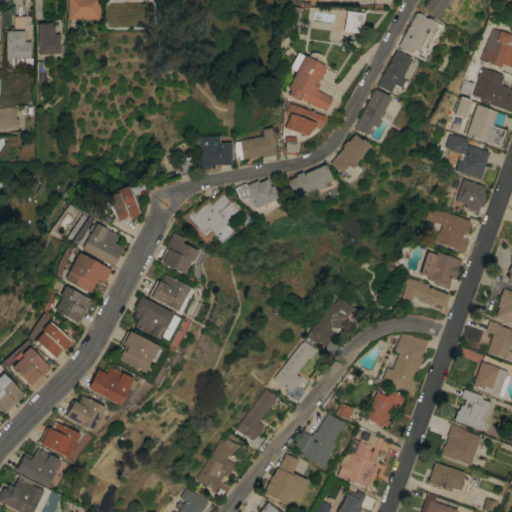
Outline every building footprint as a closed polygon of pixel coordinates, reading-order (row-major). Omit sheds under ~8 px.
[(66,0),(99,0),(99,18),(66,19),(66,0)] [(449,0),(446,5),(444,4),(436,17),(422,7),(427,0),(449,0)] [(345,10),(363,13),(361,33),(342,30),(345,10)] [(414,12),(416,13),(417,12),(423,15),(422,17),(425,18),(426,17),(433,20),(432,22),(435,23),(430,31),(432,32),(424,48),(419,46),(416,51),(412,49),(410,53),(396,46),(414,12)] [(4,30),(13,30),(13,16),(25,16),(25,34),(23,34),(23,41),(29,41),(30,65),(23,65),(23,59),(17,59),(17,63),(10,64),(10,59),(5,59),(4,30)] [(36,23),(51,22),(51,25),(53,25),(53,33),(58,33),(59,53),(37,54),(36,23)] [(488,64),(489,62),(485,61),(485,62),(479,60),(492,28),(508,34),(509,33),(511,34),(511,61),(510,67),(500,63),(499,67),(488,64)] [(394,50),(409,58),(399,76),(403,78),(402,79),(405,81),(400,91),(391,86),(388,92),(375,85),(394,50)] [(321,64),(324,66),(316,82),(317,83),(314,89),(330,98),(324,110),(317,107),(317,108),(299,98),(297,100),(295,99),(295,100),(286,95),(289,89),(285,88),(294,71),(288,68),(296,52),(303,55),(307,57),(309,53),(312,52),(314,53),(317,53),(319,55),(321,56),(323,60),(321,64)] [(482,66),(484,67),(483,68),(502,74),(499,84),(507,87),(507,88),(511,89),(511,112),(487,103),(488,101),(472,95),(482,66)] [(373,89),(389,97),(377,118),(379,119),(375,127),(374,126),(369,135),(366,133),(365,134),(353,127),(373,89)] [(459,96),(469,99),(463,117),(453,114),(459,96)] [(323,115),(320,125),(318,128),(311,127),(304,135),(283,127),(288,113),(281,111),(281,100),(323,115)] [(490,124),(505,129),(498,147),(482,141),(462,133),(468,116),(470,117),(475,104),(495,111),(490,124)] [(0,108),(13,108),(13,111),(15,111),(15,115),(14,115),(14,120),(17,120),(17,129),(8,130),(8,129),(0,129),(0,108)] [(238,141),(238,140),(262,135),(260,129),(270,127),(274,153),(274,154),(262,156),(261,154),(235,160),(233,150),(233,142),(238,141)] [(342,147),(340,145),(345,140),(347,141),(353,134),(359,139),(361,138),(368,144),(353,161),(355,163),(350,168),(349,167),(341,177),(338,174),(339,172),(328,163),(342,147)] [(478,178),(453,170),(459,153),(447,149),(447,148),(444,146),(448,134),(451,135),(452,134),(467,139),(465,144),(487,151),(478,178)] [(294,136),(294,152),(294,153),(297,153),(297,155),(293,155),(293,153),(283,153),(283,141),(284,141),(284,136),(294,136)] [(209,164),(209,168),(197,168),(197,147),(198,147),(198,140),(218,140),(218,142),(230,142),(230,164),(209,164)] [(295,176),(295,174),(301,171),(301,173),(323,164),(330,179),(320,183),(321,186),(315,189),(314,187),(295,195),(293,189),(290,191),(285,180),(295,176)] [(234,188),(244,183),(245,185),(256,180),(257,182),(266,178),(269,186),(271,185),(277,198),(276,198),(278,204),(257,213),(254,207),(253,208),(250,200),(248,201),(250,205),(243,208),(240,200),(241,200),(238,197),(234,188)] [(462,178),(484,186),(482,192),(484,193),(483,197),(484,197),(482,202),(481,202),(480,206),(479,205),(476,211),(463,207),(464,203),(455,200),(462,178)] [(139,212),(137,212),(138,213),(128,218),(127,217),(127,216),(115,221),(105,198),(106,197),(105,196),(115,192),(116,193),(117,192),(116,190),(125,185),(126,186),(127,186),(139,212)] [(180,216),(191,206),(193,208),(207,196),(210,200),(221,189),(233,202),(231,204),(236,209),(225,219),(227,221),(204,241),(197,235),(180,216)] [(437,231),(432,229),(434,222),(425,219),(429,205),(469,219),(468,222),(467,222),(466,225),(467,226),(466,229),(464,229),(463,232),(464,233),(464,234),(462,234),(461,236),(466,238),(466,237),(468,238),(463,252),(457,251),(458,249),(434,241),(437,231)] [(245,212),(249,217),(248,218),(251,222),(243,228),(236,220),(245,212)] [(79,249),(87,233),(88,234),(94,222),(117,234),(113,242),(121,247),(111,265),(79,249)] [(160,261),(160,260),(159,260),(165,248),(164,248),(172,232),(183,238),(181,242),(196,250),(191,261),(189,260),(186,265),(187,266),(183,272),(182,273),(160,261)] [(426,251),(435,254),(436,251),(460,259),(456,271),(457,272),(455,276),(454,276),(453,279),(450,277),(446,288),(432,284),(433,281),(426,279),(427,276),(418,273),(426,251)] [(110,269),(103,282),(96,279),(89,292),(63,278),(77,252),(110,269)] [(511,254),(503,278),(511,280),(511,254)] [(188,286),(183,295),(186,296),(183,303),(180,301),(175,310),(149,296),(149,295),(148,294),(155,280),(157,281),(157,280),(159,281),(163,274),(188,286)] [(407,277),(426,284),(425,286),(447,294),(443,307),(431,302),(430,304),(418,300),(419,298),(411,295),(408,303),(399,300),(407,277)] [(90,299),(77,323),(52,310),(59,296),(58,295),(63,285),(90,299)] [(511,291),(511,323),(493,317),(497,306),(495,306),(502,288),(511,291)] [(172,313),(158,339),(133,326),(137,318),(132,315),(135,310),(132,309),(133,307),(132,307),(137,297),(138,298),(139,295),(172,313)] [(332,301),(334,303),(339,296),(353,307),(345,317),(341,314),(329,329),(334,334),(331,338),(340,345),(332,355),(306,335),(332,301)] [(511,361),(485,351),(491,333),(484,330),(488,319),(501,324),(501,326),(511,330),(511,346),(510,352),(511,352),(511,361)] [(71,341),(63,350),(62,349),(61,350),(61,349),(53,358),(33,341),(34,341),(33,340),(41,331),(41,332),(42,331),(40,330),(47,321),(48,322),(48,321),(71,341)] [(117,358),(124,345),(121,344),(121,343),(119,342),(126,330),(157,346),(156,348),(159,349),(155,358),(152,356),(151,358),(150,358),(147,363),(148,363),(144,372),(117,358)] [(419,356),(421,357),(415,371),(413,370),(409,379),(411,380),(406,391),(380,380),(386,367),(391,369),(398,352),(393,350),(400,333),(409,334),(412,335),(412,336),(427,339),(419,356)] [(301,342),(302,342),(304,340),(315,349),(308,358),(307,357),(295,373),(300,378),(295,384),(304,391),(296,402),(285,393),(288,389),(273,378),(301,342)] [(49,368),(40,377),(38,376),(30,384),(29,383),(28,384),(10,367),(21,356),(19,354),(27,346),(49,368)] [(480,361),(498,367),(498,368),(506,371),(504,378),(502,378),(496,395),(481,389),(481,387),(471,383),(480,361)] [(86,388),(96,369),(105,373),(108,366),(131,378),(131,379),(136,381),(131,391),(126,389),(118,405),(86,388)] [(23,393),(4,413),(0,409),(0,373),(1,372),(23,393)] [(244,434),(243,435),(241,433),(240,436),(237,433),(238,431),(234,428),(265,388),(277,397),(270,407),(269,406),(257,422),(265,428),(251,439),(244,434)] [(375,391),(385,396),(389,388),(402,395),(395,410),(391,407),(385,419),(388,420),(385,426),(380,424),(380,426),(362,417),(375,391)] [(455,409),(457,410),(459,404),(461,405),(464,399),(459,397),(462,389),(471,392),(471,391),(481,394),(480,399),(488,401),(486,409),(483,408),(479,419),(482,420),(479,429),(452,420),(455,409)] [(102,406),(98,415),(99,416),(96,422),(95,421),(90,430),(63,416),(72,400),(77,402),(81,395),(102,406)] [(333,413),(339,402),(352,408),(346,419),(333,413)] [(330,441),(333,442),(319,466),(299,454),(300,451),(292,446),(301,430),(309,435),(312,430),(314,431),(325,412),(341,422),(330,441)] [(38,443),(47,427),(49,428),(53,420),(78,433),(73,442),(74,442),(71,448),(70,448),(65,457),(38,443)] [(438,454),(442,444),(443,445),(446,437),(444,437),(450,423),(464,429),(463,430),(478,436),(471,454),(467,465),(445,457),(438,454)] [(359,441),(360,438),(366,440),(369,433),(381,438),(371,464),(374,465),(366,485),(343,477),(336,474),(340,464),(338,464),(353,439),(359,441)] [(222,435),(236,445),(229,456),(227,454),(225,458),(234,464),(225,477),(223,475),(219,481),(228,486),(221,497),(210,490),(211,488),(205,484),(205,485),(196,479),(197,478),(196,477),(222,435)] [(13,469),(21,455),(22,456),(24,452),(31,456),(35,447),(58,459),(56,462),(58,463),(55,469),(53,468),(52,471),(53,471),(45,486),(13,469)] [(296,499),(285,494),(281,502),(262,492),(270,475),(271,476),(275,467),(276,468),(283,453),(296,459),(290,472),(305,480),(296,499)] [(433,461),(447,466),(462,471),(462,472),(469,475),(467,481),(469,481),(468,484),(466,483),(463,491),(458,489),(458,490),(450,487),(449,491),(440,487),(426,482),(433,461)] [(19,511),(0,503),(0,489),(1,487),(4,489),(7,484),(12,486),(16,478),(17,478),(18,475),(50,489),(38,511),(19,511)] [(206,502),(200,511),(199,511),(176,511),(184,501),(179,497),(185,487),(206,502)] [(335,511),(346,489),(354,493),(356,490),(374,499),(369,510),(360,506),(357,511),(335,511)] [(418,511),(426,492),(435,495),(432,501),(455,509),(454,511),(418,511)] [(484,497),(496,501),(492,511),(489,511),(480,509),(484,497)] [(326,511),(312,511),(318,499),(330,505),(326,511)] [(257,511),(265,502),(278,511),(257,511)]
